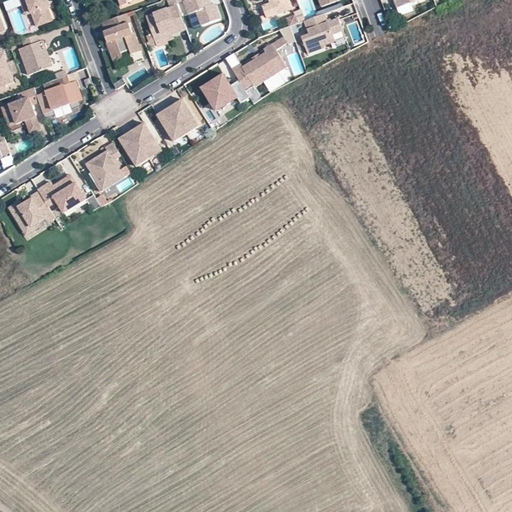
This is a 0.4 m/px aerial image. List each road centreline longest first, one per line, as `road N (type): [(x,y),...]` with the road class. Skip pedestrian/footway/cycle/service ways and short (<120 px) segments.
road 1 (residential): [(115,116),(235,39),(233,0)]
road 2 (residential): [(0,188),(115,116)]
road 3 (residential): [(75,0),(115,116)]
